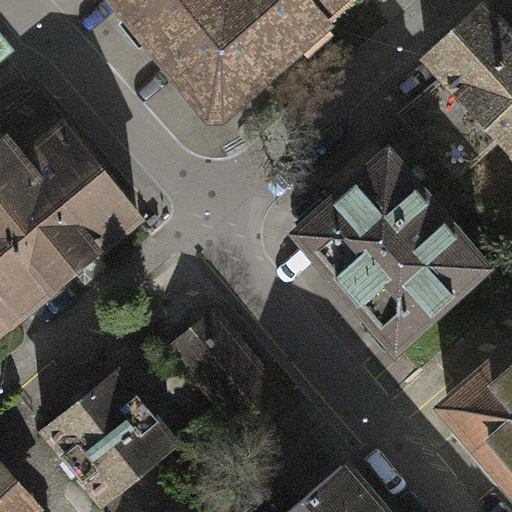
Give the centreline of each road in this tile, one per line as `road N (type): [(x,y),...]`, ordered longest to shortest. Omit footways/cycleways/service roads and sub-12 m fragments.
road 1 (residential): [(453,511),(202,209)]
road 2 (residential): [(439,0),(202,209)]
road 3 (residential): [(202,209),(22,0)]
road 4 (residential): [(161,245),(0,388)]
